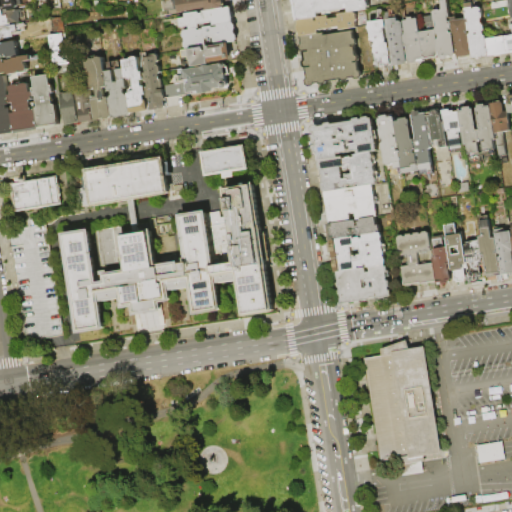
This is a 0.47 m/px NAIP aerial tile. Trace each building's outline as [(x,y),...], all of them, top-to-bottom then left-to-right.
[(21,0),(23,5),(18,6),(19,8),(8,10),(7,8),(4,9),(4,10),(3,10),(0,10),(0,0),(21,0)] [(205,9),(205,7),(173,13),(171,0),(220,0),(221,7),(205,9)] [(296,20),(295,20),(291,0),(367,0),(368,8),(354,10),(347,12),(346,8),(316,13),(317,16),(296,20)] [(449,61),(448,54),(438,56),(433,29),(435,26),(435,22),(432,21),(431,12),(433,9),(437,9),(439,10),(440,8),(438,0),(445,0),(448,17),(446,17),(447,21),(448,21),(450,29),(447,29),(448,32),(450,32),(454,60),(449,61)] [(462,3),(470,1),(471,8),(473,7),(477,6),(479,8),(481,16),(479,18),(480,23),(482,24),(483,30),(481,31),(482,34),(484,36),(484,38),(487,54),(486,55),(484,56),(480,57),(478,56),(477,55),(476,57),(475,58),(472,58),(470,55),(464,18),(462,3)] [(188,28),(188,26),(179,27),(178,22),(176,22),(176,18),(184,17),(184,12),(205,9),(221,7),(230,5),(232,21),(212,24),(211,21),(198,23),(198,26),(188,28)] [(0,10),(3,10),(4,16),(9,16),(9,12),(23,10),(24,18),(21,19),(22,24),(0,27),(0,10)] [(296,20),(317,16),(327,15),(327,18),(337,17),(336,13),(347,12),(354,10),(356,21),(354,21),(355,27),(338,30),(337,26),(316,30),(317,33),(299,36),(296,20)] [(407,64),(396,65),(397,70),(392,71),(392,70),(390,55),(385,27),(384,19),(396,17),(396,20),(400,20),(402,34),(407,61),(407,64)] [(423,65),(418,66),(417,62),(409,63),(409,61),(407,61),(402,34),(404,34),(401,20),(406,20),(406,18),(411,17),(411,19),(416,18),(418,31),(423,60),(423,65)] [(470,55),(456,57),(450,20),(464,18),(470,55)] [(385,27),(383,28),(385,43),(383,43),(385,55),(390,55),(392,70),(386,71),(385,65),(381,65),(381,68),(374,69),(373,63),(376,62),(372,40),(370,40),(367,22),(384,19),(385,27)] [(185,49),(184,47),(183,47),(182,41),(184,41),(183,37),(181,38),(180,31),(182,31),(182,29),(188,28),(198,26),(212,24),(232,21),(232,23),(234,22),(235,29),(233,29),(234,33),(236,33),(237,40),(228,42),(213,44),(213,41),(205,42),(206,45),(202,46),(185,49)] [(26,24),(27,30),(15,31),(16,37),(4,39),(5,41),(0,41),(0,27),(22,24),(26,24)] [(352,30),(353,37),(355,37),(357,45),(354,45),(356,54),(358,54),(359,61),(357,62),(358,69),(360,69),(362,78),(353,79),(353,77),(347,78),(347,80),(340,82),(339,79),(325,81),(325,84),(317,85),(317,83),(312,84),(312,85),(305,87),(304,79),(306,79),(304,68),(302,68),(301,60),(303,59),(301,51),(300,51),(298,44),(300,44),(299,36),(317,33),(322,32),(323,34),(352,29),(352,30)] [(433,29),(438,56),(439,64),(434,65),(433,59),(423,60),(418,31),(433,29)] [(48,35),(51,66),(67,64),(65,33),(48,35)] [(484,38),(506,35),(511,34),(511,51),(508,52),(487,55),(487,54),(484,38)] [(0,43),(18,41),(20,48),(18,48),(19,51),(20,51),(21,58),(10,59),(9,57),(5,58),(6,60),(0,61),(0,43)] [(190,58),(187,59),(187,56),(182,57),(181,49),(185,49),(202,46),(203,49),(206,49),(206,45),(213,44),(228,42),(231,58),(209,62),(209,63),(191,66),(190,58)] [(142,58),(145,57),(145,55),(156,53),(158,62),(155,62),(156,65),(158,65),(159,73),(157,73),(158,79),(160,78),(162,86),(163,98),(164,100),(162,101),(163,108),(150,110),(142,58)] [(126,92),(129,92),(129,90),(133,89),(131,77),(127,78),(126,76),(124,76),(122,67),(121,59),(128,58),(128,55),(136,54),(139,70),(141,70),(143,79),(139,79),(140,85),(144,85),(145,93),(143,94),(143,99),(146,99),(147,109),(130,112),(127,94),(126,92)] [(93,120),(89,96),(95,96),(94,87),(88,88),(83,57),(90,56),(90,58),(95,57),(94,56),(99,55),(99,56),(102,56),(104,70),(106,85),(101,86),(103,96),(108,95),(108,96),(111,117),(93,120)] [(0,61),(6,60),(10,59),(21,58),(32,56),(33,61),(29,62),(27,62),(27,65),(30,65),(31,73),(7,76),(0,77),(0,61)] [(162,86),(174,84),(173,76),(180,75),(180,69),(223,63),(226,86),(211,89),(211,92),(197,94),(197,91),(189,92),(189,94),(163,98),(162,86)] [(104,70),(111,69),(113,80),(116,80),(114,68),(122,67),(124,76),(125,87),(123,87),(124,95),(127,94),(130,112),(130,114),(111,117),(108,96),(111,96),(110,90),(107,90),(106,85),(104,70)] [(6,74),(7,84),(28,82),(27,73),(6,74)] [(32,76),(48,74),(50,85),(52,84),(53,92),(51,92),(53,104),(55,104),(58,126),(38,129),(35,109),(35,107),(37,106),(35,95),(33,95),(32,91),(32,87),(33,87),(32,76)] [(0,78),(5,78),(8,94),(8,97),(6,97),(8,107),(10,107),(11,112),(14,132),(0,134),(0,78)] [(8,94),(11,94),(9,84),(17,83),(17,85),(21,85),(20,83),(28,81),(30,91),(32,91),(33,95),(33,99),(30,100),(31,109),(35,109),(38,129),(14,133),(14,132),(11,112),(15,112),(13,102),(9,102),(8,97),(8,94)] [(79,122),(74,89),(87,87),(92,120),(79,122)] [(64,124),(58,92),(73,90),(78,122),(64,124)] [(477,129),(478,129),(474,107),(476,107),(476,105),(484,104),(483,100),(488,99),(489,103),(494,133),(494,139),(492,139),(494,155),(483,157),(483,155),(481,155),(477,129)] [(509,130),(494,133),(489,103),(500,102),(502,112),(506,112),(506,113),(509,130)] [(481,155),(478,156),(479,161),(468,163),(465,143),(462,144),(460,131),(459,132),(455,111),(455,104),(461,103),(461,107),(469,106),(469,108),(471,108),(474,129),(477,129),(481,155)] [(442,120),(445,139),(446,145),(437,146),(437,144),(430,145),(425,114),(429,114),(429,110),(438,108),(438,113),(439,113),(441,120),(442,120)] [(460,137),(445,139),(442,120),(441,110),(450,108),(451,110),(452,110),(452,111),(455,111),(459,132),(460,137)] [(430,148),(428,148),(432,173),(425,174),(424,172),(418,173),(418,171),(413,138),(410,115),(411,115),(411,111),(418,110),(419,114),(425,113),(425,114),(430,145),(430,148)] [(401,167),(392,168),(392,165),(384,166),(377,118),(379,118),(379,115),(386,114),(387,116),(393,116),(394,121),(401,167)] [(310,125),(316,124),(317,126),(323,125),(323,123),(330,122),(331,124),(352,120),(351,118),(370,115),(375,151),(371,152),(317,161),(315,154),(314,154),(313,154),(310,135),(312,134),(312,131),(311,132),(310,125)] [(418,171),(402,174),(401,167),(394,121),(398,120),(398,118),(408,117),(411,139),(413,138),(418,171)] [(202,152),(246,145),(250,170),(233,173),(234,178),(223,180),(222,175),(206,177),(202,152)] [(371,152),(376,183),(371,184),(322,192),(317,161),(371,152)] [(86,169),(166,156),(172,195),(77,211),(73,188),(89,185),(86,169)] [(11,183),(59,175),(64,206),(16,214),(11,183)] [(244,312),(240,283),(229,216),(225,187),(253,183),(260,226),(263,244),(265,261),(273,308),(244,312)] [(322,192),(371,184),(376,216),(374,216),(327,224),(322,192)] [(225,312),(196,316),(192,289),(188,263),(181,215),(209,211),(209,214),(221,212),(222,218),(229,216),(240,283),(221,285),(225,312)] [(328,240),(326,224),(327,224),(374,216),(375,225),(378,225),(379,232),(328,240)] [(477,235),(481,235),(479,220),(488,219),(490,237),(494,237),(500,274),(500,276),(496,276),(488,278),(487,275),(486,275),(482,255),(480,255),(478,239),(477,235)] [(443,225),(454,223),(456,234),(462,233),(463,242),(466,263),(467,267),(463,268),(465,278),(463,279),(464,281),(456,282),(456,280),(454,280),(452,270),(450,271),(446,246),(443,225)] [(61,335),(45,224),(8,230),(24,341),(61,335)] [(188,263),(192,289),(173,292),(174,302),(164,303),(165,312),(135,317),(133,309),(124,310),(122,302),(103,305),(107,331),(79,335),(63,233),(91,229),(98,273),(104,272),(98,231),(124,227),(125,234),(154,229),(159,265),(181,261),(181,264),(188,263)] [(493,229),(503,227),(504,231),(509,230),(510,238),(511,250),(511,271),(500,274),(494,237),(493,229)] [(404,287),(401,266),(408,265),(407,254),(399,255),(396,235),(428,230),(431,250),(417,252),(419,264),(433,262),(436,283),(422,285),(422,284),(404,287)] [(384,264),(335,271),(333,272),(328,240),(379,232),(384,264)] [(463,242),(465,241),(465,237),(475,235),(476,240),(478,239),(480,255),(481,261),(479,261),(482,277),(479,277),(479,279),(471,280),(471,278),(470,279),(467,263),(466,263),(463,242)] [(436,283),(433,262),(432,256),(434,256),(433,248),(432,239),(441,238),(442,247),(446,246),(450,271),(451,280),(449,281),(449,283),(441,284),(441,282),(436,283)] [(340,304),(339,295),(338,295),(337,290),(339,290),(338,287),(336,287),(336,283),(337,282),(335,271),(384,264),(389,296),(340,304)] [(380,356),(362,359),(380,464),(400,461),(401,465),(401,469),(402,475),(422,472),(421,466),(420,462),(423,461),(423,458),(423,456),(441,453),(423,347),(407,350),(406,345),(404,340),(379,347),(380,356)] [(475,445),(477,457),(478,463),(503,459),(502,453),(500,441),(475,445)]
